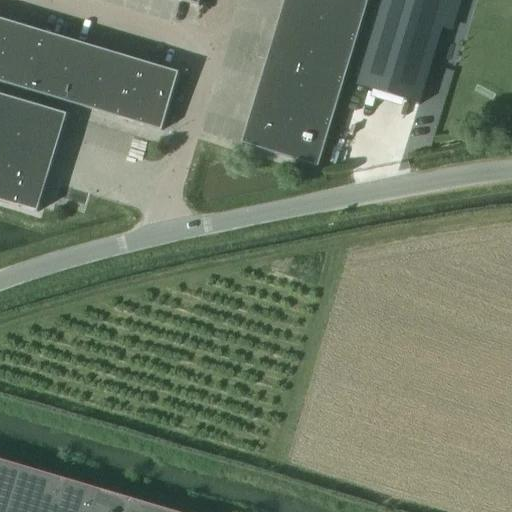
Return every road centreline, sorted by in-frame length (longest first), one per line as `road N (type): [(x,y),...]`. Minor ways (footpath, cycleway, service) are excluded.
road 1 (unclassified): [(511,171),(159,234)]
road 2 (unclassified): [(159,234),(212,49)]
road 3 (unclassified): [(46,0),(212,49)]
road 4 (unclassified): [(159,234),(0,280)]
